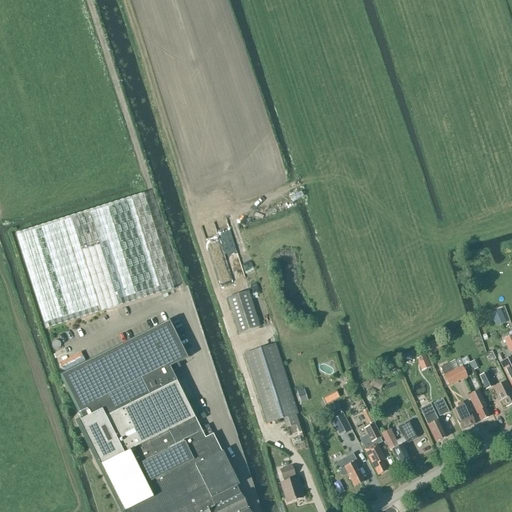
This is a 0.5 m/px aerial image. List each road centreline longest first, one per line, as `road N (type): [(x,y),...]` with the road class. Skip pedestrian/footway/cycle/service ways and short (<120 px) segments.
road 1 (tertiary): [(372,511),(511,434)]
road 2 (unknown): [(182,289),(57,358)]
